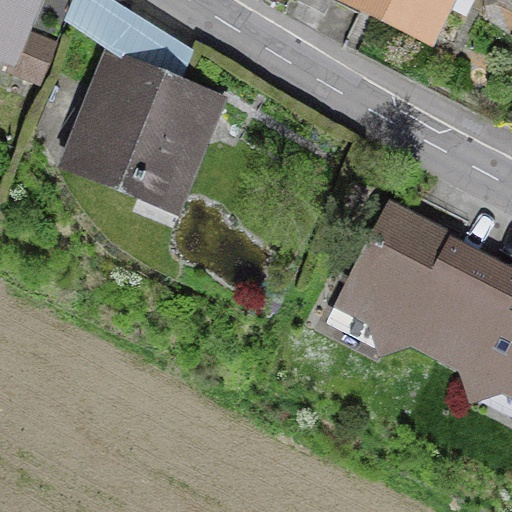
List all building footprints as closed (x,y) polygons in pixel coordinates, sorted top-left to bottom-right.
[(0,0),(0,49),(9,53),(32,0),(0,0)] [(128,56),(149,14),(118,0),(74,0),(63,25),(128,56)] [(471,0),(339,0),(330,20),(439,71),(471,0)] [(57,48),(28,37),(15,72),(44,83),(57,48)] [(182,211),(224,105),(112,61),(70,167),(182,211)] [(340,320),(427,361),(481,248),(394,206),(340,320)] [(511,262),(481,248),(427,361),(511,401),(511,262)]
